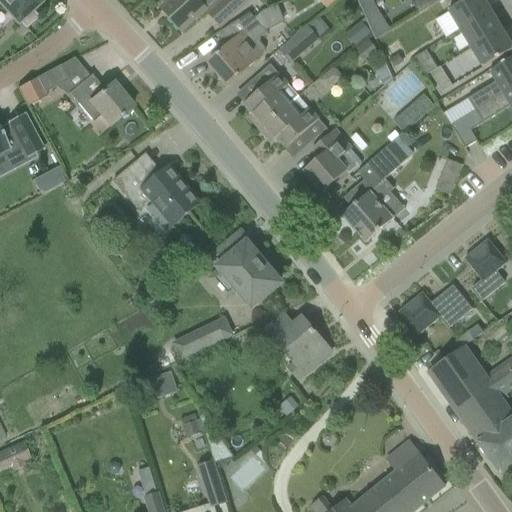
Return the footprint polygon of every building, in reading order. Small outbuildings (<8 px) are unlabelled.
[(31,13),(40,4),(36,0),(0,0),(0,7),(17,26),(19,23),(25,30),(37,19),(31,13)] [(172,0),(161,10),(182,33),(206,12),(221,28),(251,1),(249,0),(172,0)] [(318,0),(327,9),(336,0),(318,0)] [(358,0),(364,8),(373,3),(370,0),(358,0)] [(460,31),(492,12),(484,0),(468,0),(448,12),(460,31)] [(372,3),(365,8),(362,10),(366,19),(378,11),(373,3),(372,3)] [(267,27),(284,19),(277,4),(260,12),(267,27)] [(503,31),(492,12),(460,31),(471,50),(503,31)] [(208,64),(228,86),(261,58),(251,45),(266,31),(249,14),(216,35),(227,47),(208,64)] [(351,31),(361,43),(371,35),(361,23),(351,31)] [(307,27),(293,40),(305,53),(319,40),(307,27)] [(511,45),(503,31),(471,50),(483,69),(511,51),(511,45)] [(379,54),(369,42),(355,52),(366,65),(379,54)] [(429,61),(425,53),(415,59),(420,67),(429,61)] [(389,61),(394,70),(403,64),(398,56),(389,61)] [(460,105),(467,118),(511,90),(511,64),(509,60),(481,77),(488,88),(460,105)] [(385,61),(372,71),(385,88),(394,81),(385,61)] [(249,119),(261,132),(299,99),(288,86),(289,85),(279,74),(279,75),(271,65),(253,82),(261,91),(245,105),(254,115),(249,119)] [(44,94),(67,82),(60,68),(36,80),(44,94)] [(442,94),(453,87),(441,68),(431,74),(442,94)] [(92,123),(99,117),(109,128),(133,109),(112,84),(103,92),(91,77),(92,77),(91,76),(69,94),(92,123)] [(511,122),(511,90),(467,118),(475,130),(503,113),(509,124),(511,122)] [(412,106),(423,118),(434,108),(423,96),(412,106)] [(309,110),(299,99),(261,132),(272,145),(276,141),(285,151),(301,137),(309,146),(327,130),(319,121),(320,120),(311,109),(309,110)] [(452,127),(459,123),(452,113),(446,117),(452,127)] [(0,174),(10,169),(4,157),(20,149),(26,160),(43,151),(23,115),(7,124),(7,125),(0,129),(0,174)] [(349,175),(362,164),(350,151),(351,150),(335,131),(313,150),(321,160),(305,174),(322,194),(347,173),(349,175)] [(366,244),(381,231),(405,211),(390,194),(394,191),(385,181),(401,167),(387,150),(358,174),(373,191),(343,217),(366,244)] [(174,227),(200,205),(169,168),(155,180),(140,161),(115,182),(139,212),(153,201),(174,227)] [(441,176),(456,182),(462,167),(447,161),(441,176)] [(45,175),(53,190),(66,183),(58,168),(45,175)] [(184,249),(186,249),(187,249),(188,248),(189,247),(190,247),(191,245),(191,244),(192,243),(191,241),(191,240),(190,239),(189,238),(188,237),(187,237),(186,237),(184,237),(183,237),(182,238),(181,239),(180,240),(180,241),(180,243),(180,244),(180,245),(181,247),(182,247),(183,248),(184,249)] [(495,274),(506,265),(489,242),(465,261),(483,283),(472,292),(481,302),(504,284),(495,274)] [(262,263),(247,246),(207,278),(221,295),(225,292),(230,299),(238,292),(252,308),(280,285),(269,271),(270,270),(263,262),(262,263)] [(472,311),(453,287),(431,305),(430,306),(441,319),(440,320),(448,330),(472,311)] [(430,306),(431,305),(422,294),(398,313),(418,338),(440,320),(441,319),(430,306)] [(299,381),(332,353),(331,352),(329,354),(321,345),(323,343),(323,342),(321,343),(314,335),(316,334),(303,318),(294,326),(284,315),(266,331),(295,366),(290,370),(299,381)] [(232,337),(223,321),(176,345),(184,362),(232,337)] [(468,334),(474,341),(484,334),(478,327),(468,334)] [(453,355),(464,347),(459,340),(448,348),(453,355)] [(505,394),(511,389),(511,359),(485,377),(466,350),(430,375),(501,477),(511,469),(511,450),(508,444),(511,441),(511,435),(507,429),(502,433),(499,428),(497,429),(483,409),(505,393),(505,394)] [(171,374),(143,383),(149,403),(177,394),(171,374)] [(508,398),(505,394),(505,393),(483,409),(497,429),(499,428),(502,433),(507,429),(511,435),(511,441),(508,444),(511,450),(511,419),(500,403),(508,398)] [(291,397),(279,408),(287,418),(299,407),(291,397)] [(215,463),(233,458),(203,417),(200,418),(202,421),(206,433),(215,463)] [(197,422),(185,426),(190,438),(206,433),(202,421),(197,422)] [(23,443),(19,445),(0,453),(0,474),(10,470),(12,473),(26,467),(24,463),(31,460),(23,443)] [(419,455),(409,443),(386,462),(396,473),(352,508),(346,500),(331,511),(416,511),(446,488),(419,455)] [(219,482),(213,463),(198,467),(204,487),(219,482)] [(140,479),(151,476),(149,469),(138,473),(140,479)] [(164,511),(159,495),(145,499),(149,511),(164,511)]
